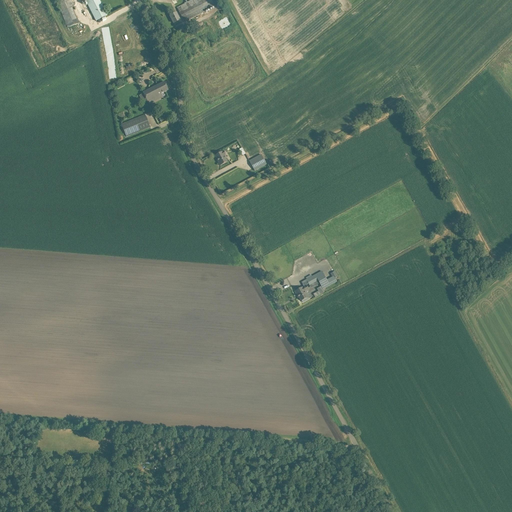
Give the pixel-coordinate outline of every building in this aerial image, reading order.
[(70,53),(43,0),(17,0),(16,1),(48,64),(70,53)] [(70,0),(56,0),(68,28),(80,23),(79,21),(78,19),(76,19),(72,8),(73,7),(70,0)] [(85,0),(97,21),(108,15),(100,0),(85,0)] [(192,0),(177,8),(183,19),(186,17),(187,20),(220,3),(218,0),(192,0)] [(170,16),(173,23),(174,23),(176,27),(182,24),(176,13),(170,16)] [(154,87),(158,95),(168,90),(164,82),(154,87)] [(160,99),(158,95),(154,87),(143,93),(149,105),(160,99)] [(121,124),(126,137),(150,127),(145,115),(121,124)] [(215,156),(220,166),(227,162),(224,155),(225,155),(223,151),(222,152),(215,156)] [(249,161),(254,171),(266,165),(261,155),(249,161)] [(306,280),(309,286),(319,281),(323,289),(330,286),(322,271),(306,280)] [(306,285),(294,292),(297,296),(298,295),(301,301),(302,301),(303,302),(304,302),(307,300),(308,299),(307,298),(308,297),(308,298),(309,299),(311,297),(312,296),(306,285)] [(69,468),(79,468),(79,461),(70,460),(69,468)]
